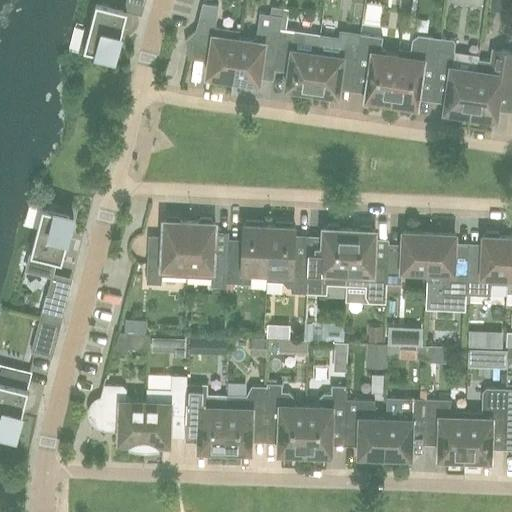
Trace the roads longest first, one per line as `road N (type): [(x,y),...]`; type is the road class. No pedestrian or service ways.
road 1 (unclassified): [(511,492),(44,472)]
road 2 (unclassified): [(511,206),(113,186)]
road 3 (unclassified): [(511,147),(136,93)]
road 4 (unclassified): [(44,472),(113,186)]
